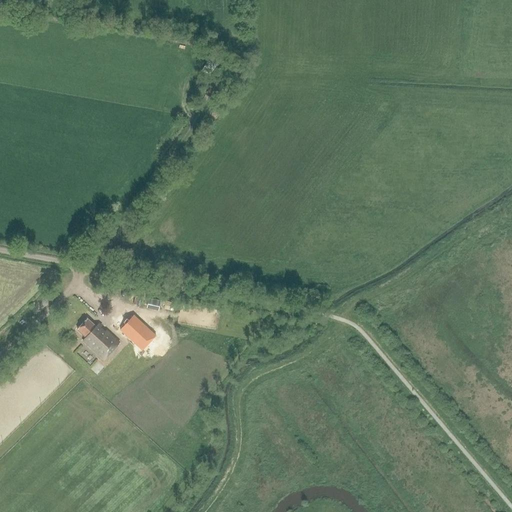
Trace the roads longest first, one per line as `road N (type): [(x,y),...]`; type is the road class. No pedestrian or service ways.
road 1 (track): [(82,270),(241,55),(244,0)]
road 2 (track): [(511,204),(392,289),(349,306),(341,320)]
